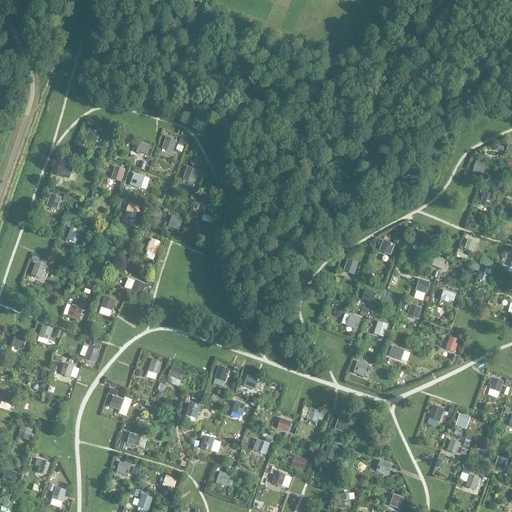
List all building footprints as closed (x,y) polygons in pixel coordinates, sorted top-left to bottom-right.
[(96,144),(97,139),(103,140),(105,133),(93,128),(88,141),(96,144)] [(162,149),(173,153),(177,141),(166,137),(162,149)] [(136,153),(147,157),(151,147),(140,143),(136,153)] [(476,161),(472,173),(483,176),(487,165),(476,161)] [(69,180),(73,169),(61,165),(57,176),(69,180)] [(126,170),(116,167),(112,179),(122,183),(126,170)] [(183,179),(194,183),(198,171),(187,167),(183,179)] [(141,189),(145,177),(134,174),(130,186),(141,189)] [(480,204),(490,208),(494,196),(484,192),(480,204)] [(46,206),(58,210),(62,198),(51,194),(46,206)] [(203,215),(214,219),(218,207),(207,203),(203,215)] [(141,207),(130,204),(126,216),(136,220),(141,207)] [(168,228),(179,231),(183,219),(172,216),(168,228)] [(82,236),(76,234),(77,230),(71,228),(67,240),(79,245),(82,236)] [(429,236),(419,231),(414,243),(423,247),(429,236)] [(147,251),(156,255),(160,243),(152,239),(147,251)] [(464,249),(473,252),(477,242),(468,239),(464,249)] [(379,251),(391,256),(395,246),(383,241),(379,251)] [(446,259),(433,255),(430,266),(442,270),(446,259)] [(343,272),(354,276),(358,264),(347,260),(343,272)] [(45,271),(43,270),(44,266),(35,263),(30,276),(42,280),(45,271)] [(476,281),(483,284),(483,286),(487,287),(491,275),(484,273),(484,274),(479,272),(476,281)] [(430,283),(419,279),(415,292),(426,295),(430,283)] [(146,285),(136,281),(131,292),(141,296),(146,285)] [(374,303),(377,294),(365,290),(361,299),(374,303)] [(453,303),(456,294),(444,290),(440,301),(449,304),(449,302),(453,303)] [(100,308),(113,312),(116,301),(104,297),(100,308)] [(68,318),(79,322),(83,309),(72,305),(68,318)] [(418,320),(422,309),(411,305),(407,316),(418,320)] [(346,327),(357,331),(361,319),(350,315),(346,327)] [(374,334),(384,337),(388,325),(378,322),(374,334)] [(49,341),(53,330),(42,326),(38,338),(49,341)] [(15,337),(11,347),(22,351),(26,341),(15,337)] [(449,337),(445,350),(455,353),(459,341),(449,337)] [(101,351),(90,346),(85,358),(96,362),(101,351)] [(393,347),(389,356),(401,361),(405,351),(393,347)] [(158,375),(162,363),(152,360),(148,372),(158,375)] [(369,366),(358,362),(353,374),(364,378),(369,366)] [(60,375),(70,379),(75,367),(64,363),(60,375)] [(180,382),(185,372),(173,367),(169,375),(173,377),(172,379),(180,382)] [(215,378),(225,382),(229,371),(219,367),(215,378)] [(242,387),(255,391),(259,380),(246,376),(242,387)] [(500,393),(504,382),(491,378),(489,385),(491,385),(489,390),(500,393)] [(5,391),(1,402),(11,406),(15,395),(5,391)] [(121,411),(125,400),(114,396),(110,407),(121,411)] [(232,413),(243,416),(246,405),(235,401),(232,413)] [(202,408),(191,404),(187,417),(198,420),(202,408)] [(430,418),(439,421),(443,409),(435,406),(430,418)] [(317,424),(321,412),(311,408),(306,420),(317,424)] [(455,427),(466,430),(470,418),(460,414),(455,427)] [(339,418),(334,430),(345,434),(350,422),(339,418)] [(288,433),(292,423),(281,419),(277,429),(288,433)] [(139,420),(137,427),(145,429),(147,423),(147,420),(145,420),(139,420)] [(34,430),(22,426),(18,436),(30,441),(34,430)] [(138,448),(142,437),(130,433),(127,444),(138,448)] [(216,441),(206,438),(202,450),(213,453),(216,441)] [(447,452),(457,455),(461,444),(451,440),(447,452)] [(270,444),(258,441),(255,452),(267,456),(270,444)] [(343,450),(330,446),(325,459),(333,461),(336,454),(341,456),(343,450)] [(310,461),(296,457),(292,468),(306,472),(310,461)] [(494,469),(504,472),(508,461),(498,457),(494,469)] [(37,473),(46,476),(50,464),(41,461),(41,462),(37,461),(36,465),(39,467),(37,473)] [(389,476),(392,465),(380,461),(376,472),(389,476)] [(128,477),(131,466),(120,463),(117,473),(128,477)] [(19,474),(7,469),(3,480),(15,484),(19,474)] [(220,472),(216,484),(227,488),(231,476),(220,472)] [(286,476),(276,472),(272,484),(282,487),(286,476)] [(475,491),(480,479),(470,475),(465,487),(475,491)] [(166,476),(162,486),(174,490),(177,480),(166,476)] [(63,503),(67,491),(56,487),(52,499),(63,503)] [(351,495),(339,496),(340,509),(352,508),(351,495)] [(400,510),(404,498),(394,495),(389,507),(400,510)] [(154,500),(143,496),(139,507),(149,511),(154,500)]
